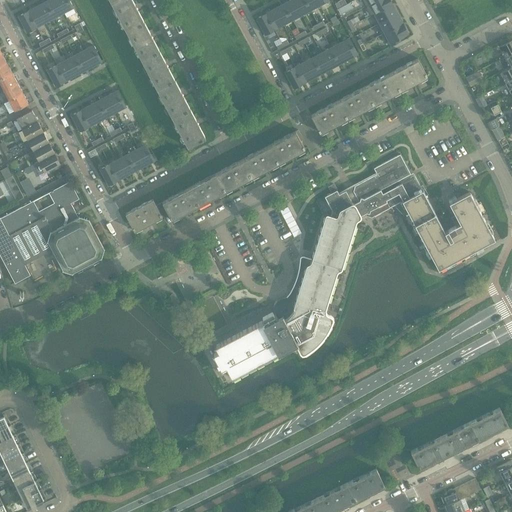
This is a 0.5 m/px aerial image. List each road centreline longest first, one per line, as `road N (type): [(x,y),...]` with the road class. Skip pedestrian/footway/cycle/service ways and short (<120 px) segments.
road 1 (secondary): [(456,335),(126,511)]
road 2 (residential): [(458,92),(131,259)]
road 3 (secondary): [(170,511),(465,355)]
road 4 (residential): [(104,209),(0,11)]
road 5 (residential): [(231,143),(155,0)]
road 6 (residential): [(288,114),(429,37)]
road 7 (residential): [(57,511),(69,504),(27,408),(14,398),(0,403)]
road 8 (residential): [(104,209),(231,143)]
road 9 (residential): [(131,259),(8,320)]
road 10 (residential): [(288,114),(229,0)]
